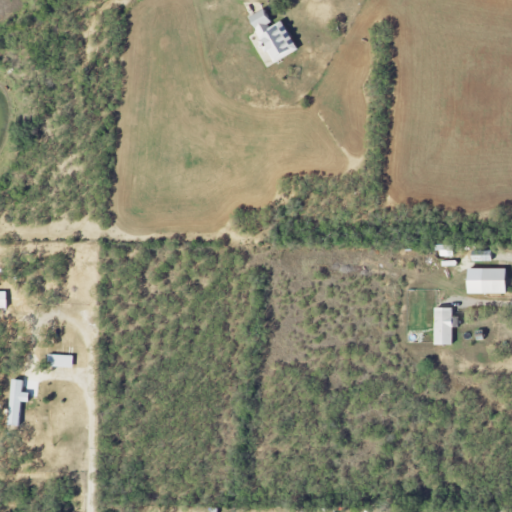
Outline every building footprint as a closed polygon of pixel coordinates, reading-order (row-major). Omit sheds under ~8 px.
[(285,22),(274,27),(267,12),(253,19),(276,64),(300,52),(285,22)] [(470,294),(508,295),(509,270),(471,269),(470,294)] [(455,345),(454,309),(436,309),(437,346),(455,345)] [(74,357),(50,356),(49,368),(74,369),(74,357)] [(32,394),(24,393),(25,381),(14,380),(9,426),(21,427),(23,403),(30,403),(32,394)]
